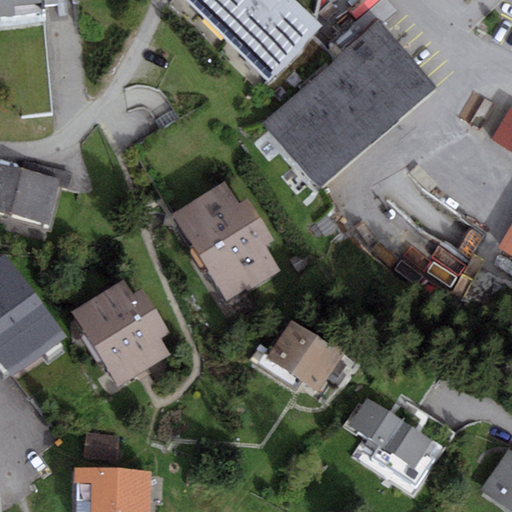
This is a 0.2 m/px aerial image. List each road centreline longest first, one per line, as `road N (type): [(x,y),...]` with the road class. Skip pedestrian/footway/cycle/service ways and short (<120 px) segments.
road 1 (residential): [(0,147),(41,147),(80,127),(110,98),(158,0)]
road 2 (residential): [(511,72),(470,51),(407,0)]
